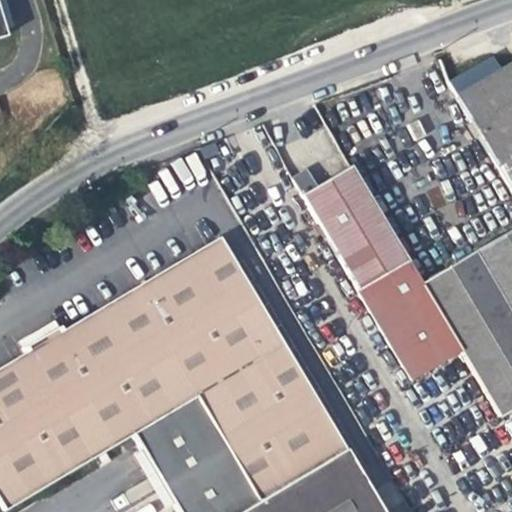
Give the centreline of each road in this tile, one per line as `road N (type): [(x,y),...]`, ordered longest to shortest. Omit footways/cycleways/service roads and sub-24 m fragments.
road 1 (residential): [(511,4),(99,155),(0,219)]
road 2 (track): [(54,0),(99,155)]
